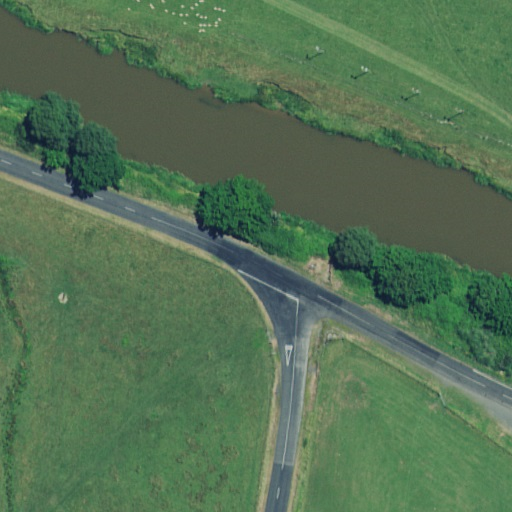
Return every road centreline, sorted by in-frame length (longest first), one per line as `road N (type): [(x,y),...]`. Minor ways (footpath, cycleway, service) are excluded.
road 1 (unclassified): [(0,170),(308,292)]
road 2 (unclassified): [(308,292),(511,392)]
road 3 (unclassified): [(273,511),(308,292)]
